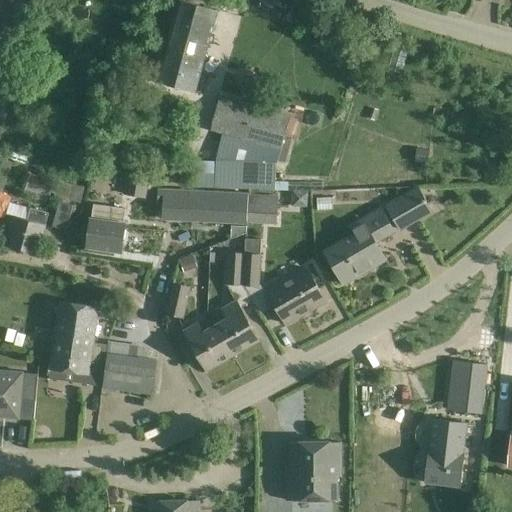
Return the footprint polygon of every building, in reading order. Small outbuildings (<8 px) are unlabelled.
[(157,81),(195,92),(217,11),(179,0),(157,81)] [(12,20),(28,25),(32,11),(19,7),(15,12),(12,20)] [(12,46),(10,55),(20,58),(22,48),(12,46)] [(7,65),(17,67),(20,58),(10,55),(7,65)] [(190,160),(189,187),(275,191),(275,190),(288,191),(288,182),(275,181),(276,169),(280,150),(281,150),(290,116),(220,97),(211,130),(222,134),(216,160),(216,161),(190,160)] [(417,149),(416,161),(428,163),(429,150),(417,149)] [(0,162),(0,193),(1,194),(13,164),(1,159),(0,162)] [(32,174),(28,183),(50,191),(51,192),(54,182),(32,174)] [(51,192),(55,193),(54,196),(80,203),(85,188),(54,180),(54,182),(51,192)] [(131,182),(129,193),(141,195),(142,184),(131,182)] [(249,220),(250,195),(248,194),(248,193),(158,189),(157,211),(163,211),(163,220),(247,223),(248,221),(249,220)] [(432,211),(419,189),(418,189),(387,207),(400,230),(432,211)] [(293,191),(292,206),(307,207),(308,192),(293,191)] [(248,221),(247,223),(276,225),(277,196),(250,195),(249,220),(248,221)] [(72,206),(59,202),(52,227),(65,231),(72,206)] [(126,209),(93,204),(87,247),(121,252),(125,225),(123,224),(126,209)] [(49,213),(30,208),(27,219),(14,216),(6,246),(38,255),(49,213)] [(394,233),(381,210),(359,223),(360,225),(353,229),(356,235),(326,253),(344,284),(385,260),(375,242),(392,231),(394,233)] [(232,225),(231,238),(246,233),(246,226),(232,225)] [(227,284),(244,284),(247,239),(245,238),(245,242),(240,241),(240,254),(228,253),(227,284)] [(260,239),(247,239),(244,284),(259,285),(260,255),(260,239)] [(197,264),(193,254),(180,259),(184,269),(197,264)] [(326,302),(307,268),(267,291),(286,324),(326,302)] [(190,285),(175,281),(167,313),(183,317),(190,285)] [(61,302),(56,332),(71,334),(70,342),(73,342),(71,358),(106,363),(103,386),(150,393),(150,394),(152,394),(156,360),(155,360),(155,361),(144,359),(145,348),(143,348),(109,343),(109,345),(94,344),(99,307),(61,302)] [(230,318),(216,326),(233,355),(259,340),(236,302),(224,308),(230,318)] [(207,370),(233,355),(216,326),(203,333),(198,324),(185,331),(190,341),(207,370)] [(71,334),(56,332),(49,379),(56,380),(57,371),(73,373),(72,382),(103,386),(106,363),(71,358),(73,342),(70,342),(71,334)] [(454,361),(452,375),(485,379),(487,365),(481,364),(454,361)] [(4,418),(34,420),(38,374),(0,370),(0,411),(4,412),(4,418)] [(434,419),(433,420),(430,449),(429,449),(425,476),(425,483),(460,487),(464,453),(463,453),(463,452),(464,446),(467,423),(434,419)] [(398,426),(362,427),(363,477),(399,476),(398,426)] [(341,477),(341,442),(290,443),(291,476),(287,476),(287,501),(337,500),(337,477),(341,477)] [(199,511),(199,501),(151,502),(151,511),(199,511)]
